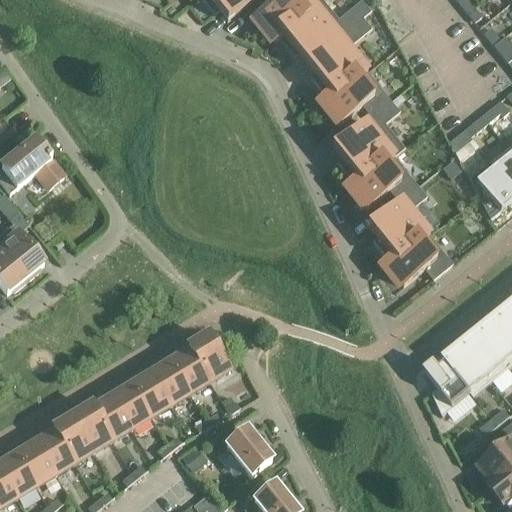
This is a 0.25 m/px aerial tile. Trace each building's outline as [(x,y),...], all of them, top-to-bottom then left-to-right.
[(200,0),(214,17),(218,14),(227,25),(257,0),(200,0)] [(290,22),(310,6),(305,0),(272,0),(275,4),(254,21),(274,46),(279,42),(296,28),(290,22)] [(362,22),(370,16),(361,4),(338,23),(318,0),(317,0),(310,6),(290,22),(296,28),(279,42),(293,60),(297,57),(305,68),(338,41),(330,31),(334,28),(342,38),(362,22)] [(456,0),(454,2),(464,14),(471,8),(465,0),(456,0)] [(464,14),(474,26),(481,20),(471,8),(464,14)] [(351,49),(371,33),(362,22),(342,38),(351,49)] [(500,43),(490,31),(483,37),(493,50),(500,43)] [(346,91),(366,75),(338,41),(305,68),(314,78),(310,81),(325,99),(341,85),(346,91)] [(511,53),(502,42),(500,43),(493,50),(507,67),(511,62),(511,53)] [(370,121),(390,105),(366,75),(346,91),(341,85),(325,99),(320,102),(340,127),(361,110),(370,121)] [(384,128),(399,116),(390,105),(370,121),(379,132),(373,136),(365,126),(332,152),(341,163),(337,166),(351,184),(367,172),(372,178),(393,161),(404,153),(384,128)] [(488,127),(500,117),(494,109),(482,119),(488,127)] [(482,119),(469,129),(475,137),(488,127),(482,119)] [(460,137),(449,145),(453,154),(466,144),(460,137)] [(35,146),(0,173),(0,187),(9,198),(36,176),(48,191),(47,191),(48,193),(63,181),(50,165),(51,165),(48,162),(35,146)] [(511,156),(508,151),(490,166),(511,193),(511,156)] [(397,206),(417,190),(393,161),(372,178),(367,172),(351,184),(347,187),(367,213),(388,195),(397,206)] [(449,181),(458,174),(451,165),(442,172),(449,181)] [(499,215),(511,205),(511,193),(490,166),(468,183),(488,220),(497,212),(499,215)] [(409,215),(426,201),(417,190),(397,206),(367,230),(376,241),(372,244),(387,262),(402,250),(407,257),(429,240),(409,215)] [(0,200),(0,213),(9,224),(18,217),(3,198),(0,200)] [(43,268),(12,229),(0,238),(0,252),(26,285),(38,275),(37,273),(43,268)] [(382,266),(402,291),(424,274),(432,284),(452,269),(429,240),(407,257),(402,250),(387,262),(382,266)] [(26,285),(0,252),(0,290),(6,298),(13,293),(14,294),(26,285)] [(511,312),(499,323),(511,338),(511,312)] [(511,338),(499,323),(481,337),(509,372),(511,369),(511,338)] [(464,352),(492,386),(509,372),(481,337),(464,352)] [(188,352),(209,386),(229,375),(208,340),(188,352)] [(178,361),(170,366),(190,398),(209,386),(188,352),(177,359),(178,361)] [(464,352),(446,366),(474,401),(492,386),(464,352)] [(190,398),(170,366),(151,377),(170,410),(190,398)] [(446,367),(439,373),(435,369),(425,377),(438,393),(432,398),(443,420),(471,397),(474,401),(446,366),(445,366),(446,367)] [(151,377),(131,389),(151,422),(170,410),(151,377)] [(151,422),(131,389),(112,401),(131,434),(151,422)] [(102,404),(91,410),(112,445),(131,434),(112,401),(103,406),(102,404)] [(235,405),(224,412),(229,419),(239,412),(235,405)] [(112,445),(91,410),(72,422),(93,456),(112,445)] [(504,412),(492,422),(498,430),(510,420),(504,412)] [(209,430),(220,424),(215,417),(205,423),(209,430)] [(72,422),(54,433),(75,468),(93,456),(72,422)] [(479,432),(486,440),(498,430),(492,422),(479,432)] [(205,423),(195,430),(199,437),(209,430),(205,423)] [(511,426),(495,440),(504,450),(478,471),(481,475),(479,477),(491,492),(490,493),(491,493),(511,475),(511,426)] [(35,447),(55,480),(75,468),(54,433),(42,440),(44,442),(35,447)] [(225,451),(250,482),(271,465),(261,453),(263,452),(250,435),(248,436),(246,434),(225,451)] [(171,454),(181,447),(176,440),(166,448),(171,454)] [(16,458),(35,491),(55,480),(35,447),(16,458)] [(162,462),(171,454),(166,448),(157,455),(162,462)] [(192,474),(203,465),(194,454),(183,463),(192,474)] [(230,465),(223,456),(216,461),(224,470),(230,465)] [(0,468),(0,476),(16,503),(35,491),(16,458),(0,468)] [(135,483),(145,475),(140,469),(130,477),(135,483)] [(511,475),(491,493),(504,509),(507,506),(509,510),(511,507),(511,475)] [(0,511),(16,503),(0,476),(0,511)] [(130,477),(121,484),(126,490),(135,483),(130,477)] [(265,484),(247,498),(253,505),(260,498),(261,499),(271,491),(265,484)] [(276,491),(274,489),(271,491),(261,499),(253,505),(255,507),(248,511),(292,511),(289,508),(291,507),(278,490),(276,491)] [(102,510),(111,503),(106,496),(97,504),(102,510)] [(207,499),(194,509),(196,511),(217,511),(214,508),(207,499)] [(47,511),(56,511),(61,508),(56,502),(46,510),(47,511)]
